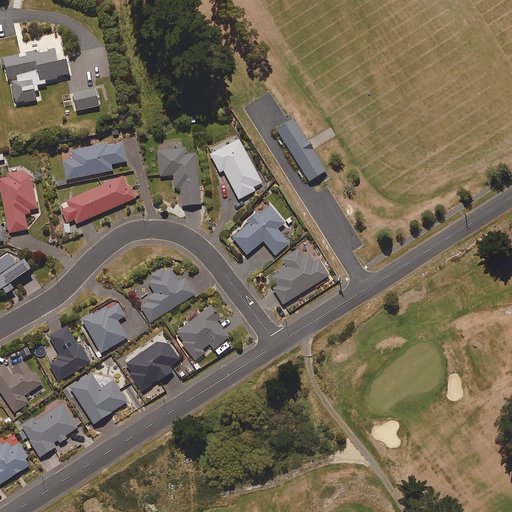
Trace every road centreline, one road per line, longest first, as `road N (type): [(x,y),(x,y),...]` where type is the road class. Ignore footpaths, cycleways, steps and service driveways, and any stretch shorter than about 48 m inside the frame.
road 1 (residential): [(0,327),(57,293),(109,242),(150,228),(198,246),(276,344)]
road 2 (residential): [(13,511),(276,344)]
road 3 (residential): [(276,344),(511,197)]
